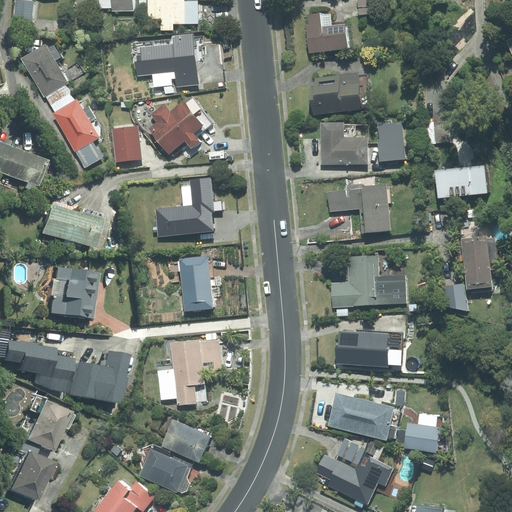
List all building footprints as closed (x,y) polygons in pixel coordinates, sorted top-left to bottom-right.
[(35,0),(18,0),(17,23),(34,23),(35,0)] [(135,0),(101,0),(101,9),(113,9),(113,11),(136,11),(135,0)] [(149,0),(150,20),(162,20),(163,31),(175,31),(175,24),(200,24),(200,1),(186,1),(186,0),(149,0)] [(376,0),(358,0),(359,15),(377,15),(376,0)] [(312,54),(352,49),(349,25),(335,26),(334,14),(324,15),(324,13),(310,15),(311,25),(308,25),(312,54)] [(201,85),(196,34),(174,36),(175,44),(149,47),(152,75),(176,73),(178,88),(201,85)] [(47,97),(57,113),(55,114),(86,169),(104,158),(95,142),(102,138),(80,99),(77,101),(68,85),(71,83),(49,44),(23,59),(45,98),(47,97)] [(315,114),(366,110),(363,74),(317,78),(318,87),(313,87),(315,114)] [(150,78),(139,79),(140,94),(151,93),(150,78)] [(197,134),(207,126),(186,100),(172,111),(166,104),(153,115),(159,122),(151,129),(172,155),(188,141),(194,149),(203,141),(197,134)] [(322,165),(371,165),(370,137),(347,138),(347,122),(322,123),(322,165)] [(43,161),(0,144),(0,174),(33,187),(43,161)] [(489,166),(439,171),(441,199),(491,194),(489,166)] [(367,209),(369,233),(394,231),(390,189),(365,191),(365,189),(352,190),(353,198),(349,198),(348,191),(330,192),(331,212),(367,209)] [(46,205),(38,234),(89,249),(97,219),(96,219),(97,215),(78,209),(77,213),(75,213),(75,214),(60,209),(61,206),(49,202),(48,206),(46,205)] [(159,237),(218,232),(215,204),(157,209),(159,237)] [(491,237),(465,239),(470,289),(496,287),(491,237)] [(217,309),(212,256),(182,259),(187,311),(217,309)] [(355,306),(409,304),(408,276),(381,277),(380,256),(349,257),(350,282),(333,283),(334,308),(355,307),(355,306)] [(87,319),(94,274),(54,268),(47,313),(87,319)] [(464,285),(440,284),(439,309),(463,310),(468,310),(468,296),(463,296),(464,285)] [(393,334),(342,331),(342,345),(340,345),(338,364),(392,368),(394,349),(392,349),(393,334)] [(203,340),(173,343),(179,406),(198,404),(196,385),(207,384),(206,372),(224,370),(221,340),(203,342),(203,340)] [(338,393),(329,427),(351,432),(390,441),(398,408),(338,393)] [(49,452),(66,413),(39,401),(22,440),(49,452)] [(177,419),(164,446),(202,463),(215,437),(177,419)] [(442,428),(409,423),(405,448),(438,453),(442,428)] [(329,486),(370,506),(380,484),(387,487),(396,468),(365,453),(367,448),(346,439),(337,459),(326,454),(317,473),(332,481),(329,486)] [(153,449),(141,476),(179,493),(180,492),(183,493),(188,492),(192,484),(189,478),(193,469),(190,468),(191,466),(153,449)] [(49,463),(23,452),(6,490),(32,502),(49,463)] [(132,489),(122,481),(95,511),(136,511),(140,508),(145,511),(157,497),(138,481),(132,489)]
